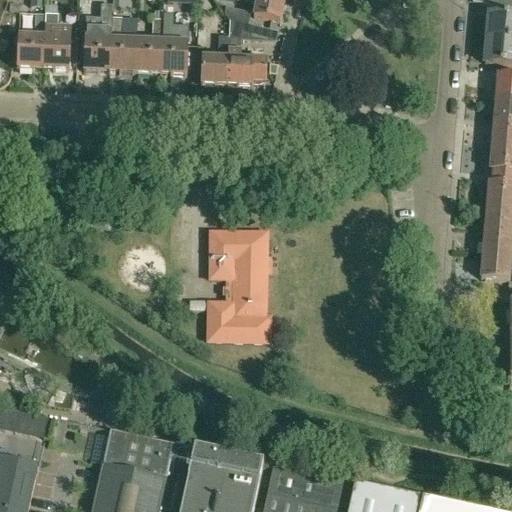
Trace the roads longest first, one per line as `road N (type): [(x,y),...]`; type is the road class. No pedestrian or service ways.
road 1 (residential): [(511,419),(487,402),(437,295),(432,246),(442,152)]
road 2 (residential): [(279,121),(0,108)]
road 3 (residential): [(279,121),(424,0)]
road 4 (residential): [(442,152),(392,130),(279,121)]
road 5 (residential): [(442,152),(454,15),(448,0)]
